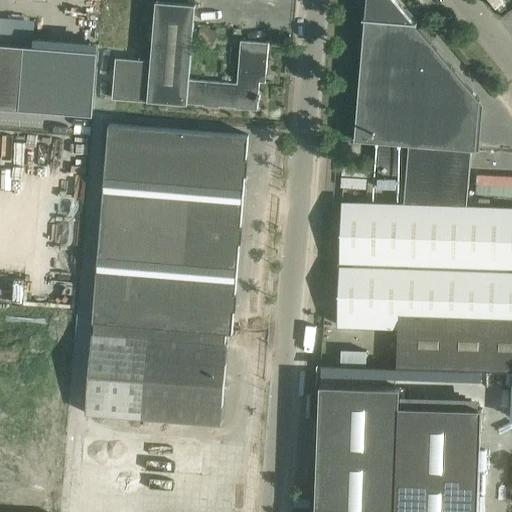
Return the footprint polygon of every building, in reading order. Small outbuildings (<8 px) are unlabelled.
[(476,149),(480,100),(395,0),(366,0),(355,139),(377,141),(375,164),(382,164),(381,174),(407,176),(404,204),(468,206),(472,149),(476,149)] [(196,4),(176,3),(156,1),(151,60),(145,60),(145,55),(137,54),(137,59),(116,57),(113,98),(187,104),(188,103),(204,104),(203,105),(219,107),(219,105),(236,106),(235,108),(258,109),(258,99),(260,99),(260,94),(259,94),(261,73),(266,73),(269,42),(241,40),(237,83),(189,79),(196,4)] [(219,32),(202,24),(194,41),(211,49),(219,32)] [(0,106),(94,114),(99,50),(0,42),(0,106)] [(142,417),(221,424),(228,344),(226,343),(227,332),(233,332),(249,134),(111,123),(90,391),(88,413),(142,417)] [(340,263),(511,268),(511,207),(468,206),(404,204),(342,202),(340,263)] [(399,327),(398,366),(511,370),(511,268),(340,263),(338,325),(399,327)] [(479,511),(482,407),(400,405),(401,387),(321,384),(316,511),(479,511)] [(204,447),(184,445),(84,437),(82,465),(202,475),(204,447)]
